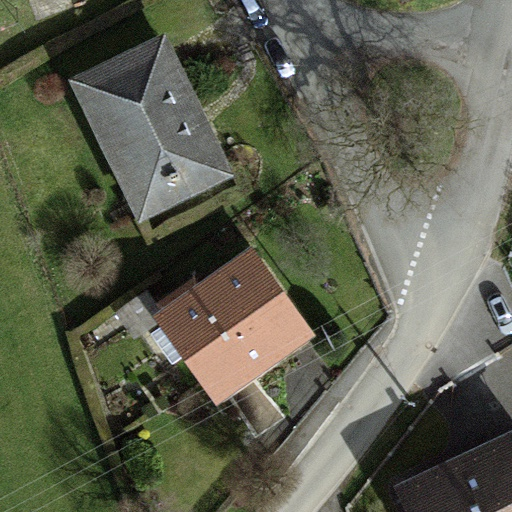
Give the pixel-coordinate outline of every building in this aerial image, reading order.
[(222,169),(161,43),(81,81),(137,197),(179,177),(184,187),(222,169)] [(137,197),(142,208),(184,187),(179,177),(137,197)] [(216,391),(303,330),(250,254),(201,288),(165,313),(163,315),(167,320),(186,349),(216,391)] [(193,276),(157,301),(165,313),(201,288),(193,276)] [(167,320),(151,332),(170,360),(186,349),(167,320)] [(511,511),(511,438),(406,488),(417,511),(511,511)]
